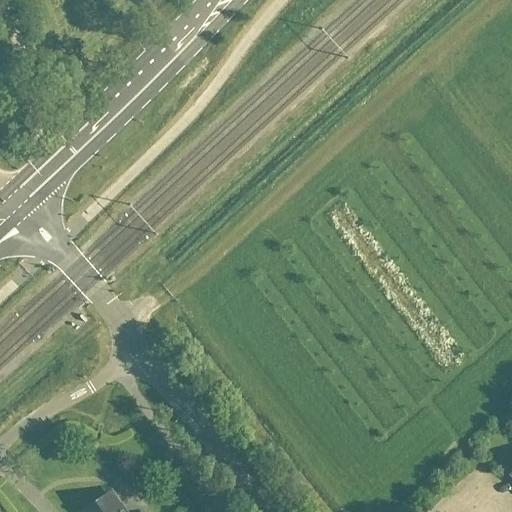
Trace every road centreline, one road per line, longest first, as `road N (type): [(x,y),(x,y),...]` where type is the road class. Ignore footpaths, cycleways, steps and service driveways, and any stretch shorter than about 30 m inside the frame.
road 1 (secondary): [(13,205),(223,0)]
road 2 (tertiary): [(260,511),(139,351)]
road 3 (tertiary): [(139,351),(13,205)]
road 4 (unclassified): [(0,447),(139,351)]
